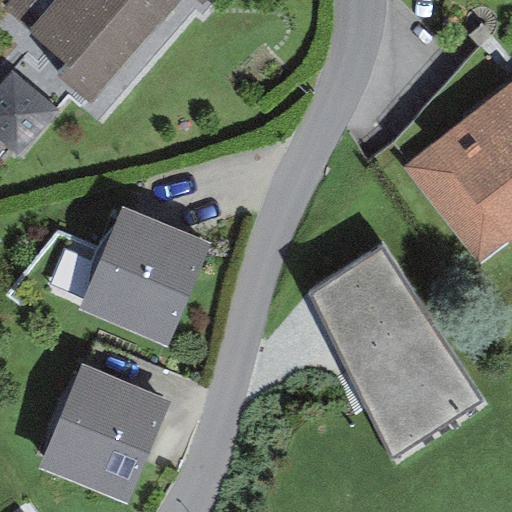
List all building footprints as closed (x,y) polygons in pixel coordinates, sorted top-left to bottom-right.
[(8,0),(1,9),(65,62),(54,75),(90,103),(178,0),(195,0),(201,4),(203,0),(8,0)] [(56,111),(8,71),(0,81),(0,143),(17,158),(56,111)] [(511,80),(401,168),(477,265),(511,237),(511,80)] [(210,244),(121,206),(76,310),(166,348),(210,244)] [(380,247),(307,295),(391,456),(480,399),(380,247)] [(170,401),(81,363),(36,469),(125,506),(170,401)]
